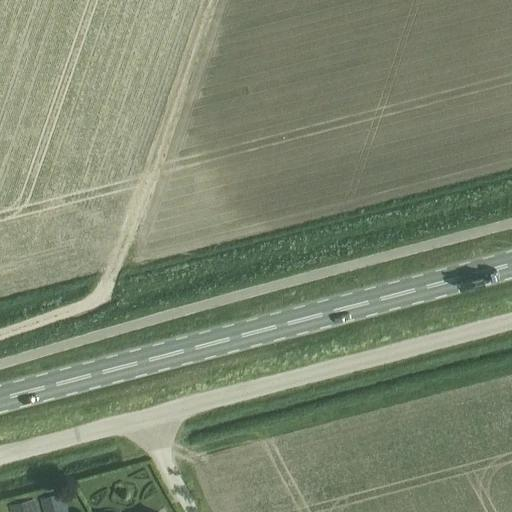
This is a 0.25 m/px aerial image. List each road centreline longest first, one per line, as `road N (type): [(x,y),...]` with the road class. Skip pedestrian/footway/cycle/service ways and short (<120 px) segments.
road 1 (primary): [(0,401),(511,267)]
road 2 (unclassified): [(0,456),(511,325)]
